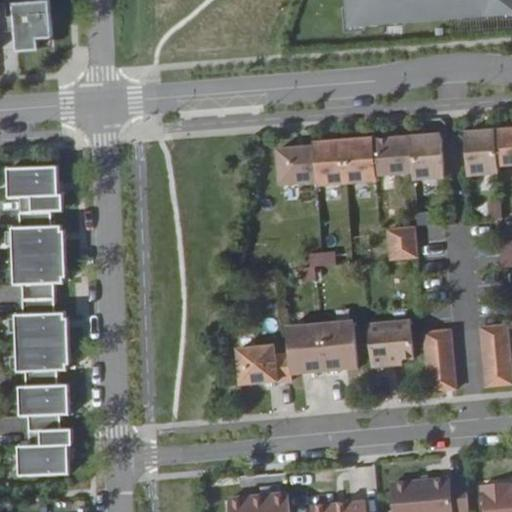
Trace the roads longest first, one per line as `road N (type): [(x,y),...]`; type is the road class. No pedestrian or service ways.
road 1 (residential): [(102,104),(511,69)]
road 2 (residential): [(511,421),(118,459)]
road 3 (residential): [(102,104),(118,459)]
